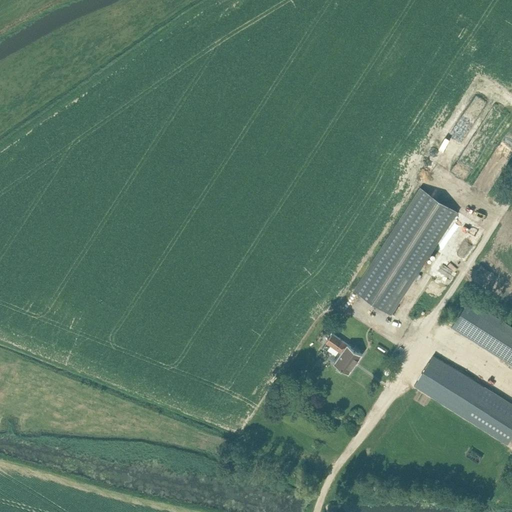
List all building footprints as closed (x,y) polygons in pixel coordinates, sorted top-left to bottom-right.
[(391,314),(457,212),(420,187),(353,290),(391,314)] [(462,227),(467,221),(460,217),(456,223),(462,227)] [(511,325),(478,304),(469,299),(452,326),(460,331),(503,358),(511,363),(511,325)] [(349,374),(362,355),(332,333),(326,342),(340,352),(333,363),(349,374)] [(457,345),(454,350),(466,358),(469,354),(457,345)] [(334,349),(323,347),(322,356),(333,358),(334,349)] [(507,444),(511,436),(511,405),(433,355),(414,385),(507,444)] [(486,361),(484,365),(494,370),(496,366),(486,361)] [(483,453),(489,446),(479,439),(473,446),(483,453)] [(477,464),(482,456),(470,448),(465,456),(477,464)] [(495,452),(491,461),(496,463),(500,454),(495,452)]
